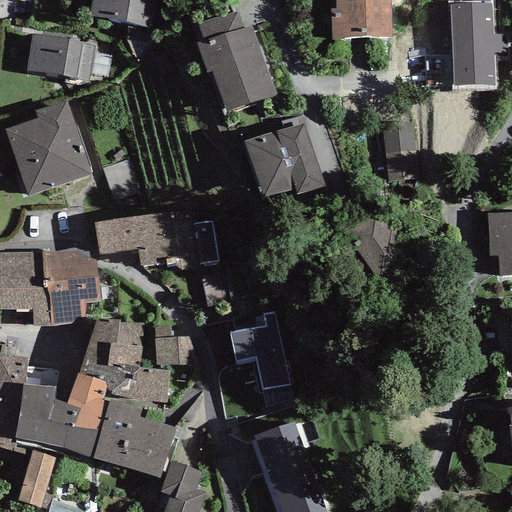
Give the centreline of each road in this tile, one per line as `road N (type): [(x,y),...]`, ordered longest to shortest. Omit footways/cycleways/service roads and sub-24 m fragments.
road 1 (residential): [(234,511),(204,361),(183,321),(141,282),(80,251),(0,251)]
road 2 (residential): [(511,126),(471,196),(455,396),(420,511)]
road 3 (residential): [(270,0),(337,203)]
